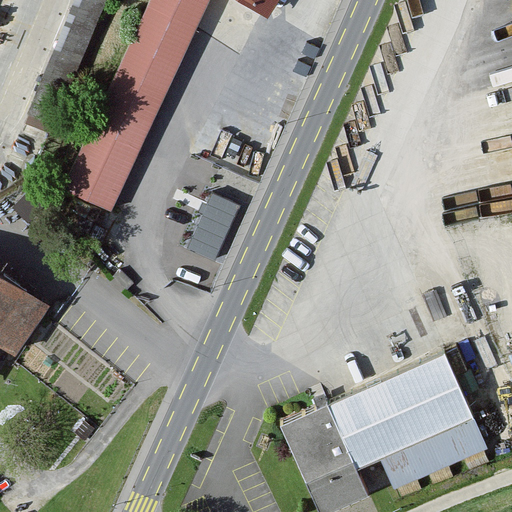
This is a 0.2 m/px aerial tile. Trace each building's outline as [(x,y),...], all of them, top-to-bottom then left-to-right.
[(70,0),(42,67),(71,80),(105,0),(70,0)] [(110,207),(205,0),(148,0),(63,186),(110,207)] [(218,261),(240,205),(211,194),(189,249),(218,261)] [(50,307),(0,273),(0,345),(16,357),(47,316),(50,307)] [(441,344),(275,418),(305,485),(374,454),(388,484),(485,441),(441,344)]
